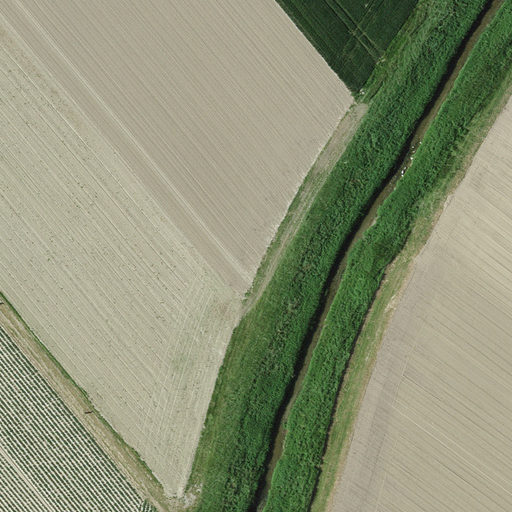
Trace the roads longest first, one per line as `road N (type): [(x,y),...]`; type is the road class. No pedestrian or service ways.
road 1 (track): [(425,0),(275,248),(176,493)]
road 2 (track): [(0,284),(176,493)]
